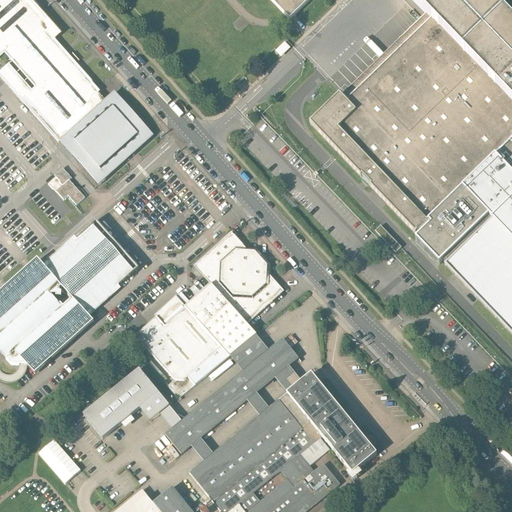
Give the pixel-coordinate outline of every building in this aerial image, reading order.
[(0,0),(0,56),(4,54),(11,62),(0,72),(0,76),(60,142),(105,102),(99,94),(100,93),(54,41),(61,35),(38,9),(39,7),(32,0),(0,0)] [(270,0),(290,20),(310,0),(270,0)] [(511,25),(487,0),(410,0),(432,22),(511,104),(511,25)] [(439,265),(443,261),(446,264),(445,265),(511,334),(511,104),(432,22),(348,102),(349,103),(348,105),(340,96),(310,125),(361,178),(362,178),(371,187),(370,188),(416,235),(417,234),(419,236),(415,239),(439,265)] [(105,102),(60,142),(98,186),(130,157),(153,137),(115,94),(105,102)] [(63,200),(64,201),(68,197),(76,206),(85,198),(70,181),(72,179),(63,169),(54,176),(56,178),(48,185),(53,190),(53,189),(56,192),(56,193),(57,193),(63,200)] [(381,226),(380,226),(375,231),(396,253),(401,248),(401,247),(400,248),(380,227),(381,226)] [(23,367),(27,367),(35,376),(94,323),(86,314),(133,271),(117,253),(122,248),(118,244),(115,240),(110,245),(93,227),(49,267),(48,265),(44,268),(40,263),(38,261),(0,295),(0,353),(11,366),(23,367)] [(179,400),(229,359),(256,336),(247,325),(283,292),(269,277),(270,266),(264,260),(265,259),(266,258),(264,256),(262,256),(261,256),(256,251),(246,250),(231,234),(219,245),(194,268),(211,286),(202,293),(198,289),(192,294),(196,299),(190,304),(181,293),(165,308),(164,308),(155,317),(156,319),(128,344),(140,357),(147,351),(175,381),(167,387),(179,400)] [(291,350),(284,342),(283,340),(269,352),(256,336),(229,359),(242,374),(182,423),(172,431),(165,436),(181,456),(191,448),(204,463),(190,475),(219,511),(231,511),(239,506),(244,511),(307,511),(340,486),(323,466),(314,474),(309,468),(329,451),(320,440),(322,438),(352,475),(376,455),(312,375),(302,384),(289,368),(299,360),(291,350)] [(284,342),(291,350),(298,344),(292,336),(284,342)] [(172,431),(182,423),(139,371),(83,416),(103,440),(121,425),(125,430),(135,422),(131,417),(140,410),(150,423),(160,415),(172,431)] [(65,486),(81,472),(54,442),(39,456),(65,486)] [(191,511),(172,489),(153,504),(159,511),(191,511)] [(244,511),(239,506),(231,511),(159,511),(153,504),(153,505),(143,491),(117,511),(244,511)]
